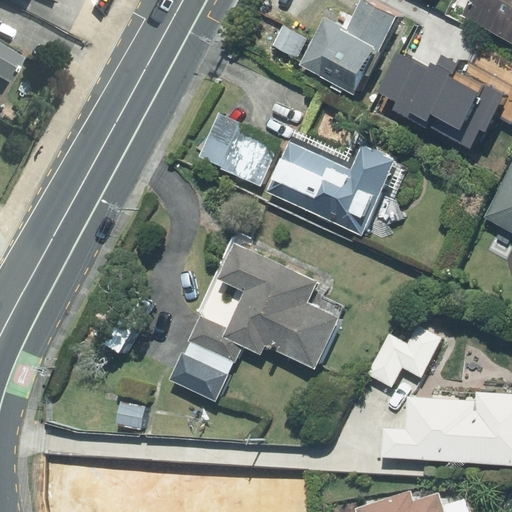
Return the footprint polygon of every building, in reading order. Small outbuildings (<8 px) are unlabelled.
[(371,0),(357,27),(332,15),(306,65),(366,95),(414,5),(403,0),(371,0)] [(511,0),(471,0),(464,16),(511,39),(511,0)] [(312,39),(286,24),(274,46),(300,60),(312,39)] [(0,94),(17,64),(0,53),(0,94)] [(296,140),(272,191),(373,238),(397,187),(409,162),(369,143),(357,168),(296,140)] [(511,175),(491,216),(511,227),(511,175)] [(350,306),(321,293),(326,281),(234,240),(173,379),(187,385),(224,402),(249,346),(271,356),(274,349),(275,349),(325,368),(349,317),(345,315),(350,306)] [(405,313),(373,370),(370,375),(396,389),(408,367),(427,378),(449,338),(405,313)] [(415,428),(391,427),(389,460),(511,467),(511,393),(488,392),(487,401),(416,396),(415,428)] [(240,511),(232,467),(154,481),(159,511),(240,511)] [(427,497),(425,491),(366,511),(473,511),(469,498),(453,504),(448,489),(427,497)]
